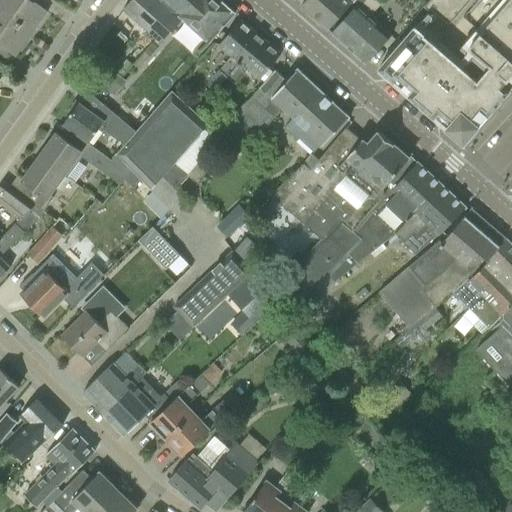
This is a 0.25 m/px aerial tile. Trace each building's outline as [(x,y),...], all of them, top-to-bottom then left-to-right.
[(1,0),(0,2),(0,11),(31,34),(47,12),(33,2),(34,0),(1,0)] [(131,0),(123,9),(138,22),(147,30),(168,6),(177,14),(188,0),(131,0)] [(168,6),(147,30),(161,43),(183,19),(209,42),(234,15),(235,14),(219,0),(188,0),(177,14),(168,6)] [(328,30),(342,16),(354,3),(357,0),(306,0),(301,5),(328,30)] [(356,5),(331,33),(363,63),(365,64),(369,60),(391,36),(369,15),(382,1),(382,0),(357,0),(354,3),(356,5)] [(508,89),(511,84),(511,0),(429,0),(424,6),(429,11),(379,68),(378,69),(464,143),(510,90),(508,89)] [(31,34),(0,11),(0,47),(1,46),(15,56),(31,34)] [(226,77),(259,37),(239,20),(227,35),(219,45),(232,56),(219,72),(226,77)] [(259,37),(226,77),(236,86),(248,70),(261,80),(280,55),(259,37)] [(103,62),(91,77),(114,96),(126,82),(103,62)] [(287,81),(275,70),(271,75),(260,87),(220,134),(242,153),(282,109),(294,121),(296,123),(323,93),(297,69),(287,81)] [(217,70),(209,80),(217,87),(226,77),(219,72),(217,70)] [(136,132),(134,130),(125,142),(122,145),(123,145),(115,153),(132,169),(144,181),(179,215),(193,200),(180,186),(189,177),(187,175),(216,140),(205,130),(209,125),(171,92),(136,132)] [(296,123),(294,121),(287,128),(298,138),(300,137),(314,151),(321,144),(322,145),(349,117),(323,93),(296,123)] [(204,120),(217,105),(209,97),(196,111),(204,120)] [(134,130),(101,103),(94,113),(79,102),(62,125),(87,143),(100,127),(122,145),(125,142),(134,130)] [(384,194),(383,189),(408,156),(378,131),(367,143),(349,163),(384,194)] [(39,157),(63,175),(74,183),(86,167),(74,158),(79,152),(79,151),(72,145),(56,133),(39,157)] [(305,164),(272,197),(322,240),(340,221),(346,226),(369,198),(341,173),(349,163),(367,143),(362,139),(361,140),(341,164),(336,160),(342,153),(333,145),(332,144),(312,167),(305,164)] [(124,178),(131,170),(113,155),(110,160),(89,145),(82,156),(99,170),(102,167),(120,181),(124,178)] [(52,198),(49,195),(52,190),(63,175),(39,157),(22,180),(32,188),(25,197),(34,205),(43,211),(52,198)] [(322,240),(270,294),(274,299),(291,315),(305,304),(314,295),(329,279),(333,282),(357,263),(396,235),(415,215),(415,213),(440,184),(417,162),(416,163),(416,164),(410,171),(404,165),(383,189),(384,194),(360,226),(354,232),(346,226),(340,221),(322,240)] [(131,170),(124,178),(136,189),(144,181),(132,169),(131,170)] [(0,186),(0,202),(21,218),(27,212),(34,205),(25,197),(4,182),(0,186)] [(415,215),(396,235),(416,254),(439,233),(439,234),(452,222),(465,207),(440,184),(415,213),(415,215)] [(43,211),(34,205),(27,212),(21,218),(4,237),(3,237),(0,239),(0,277),(10,267),(1,258),(35,219),(43,211)] [(440,242),(378,293),(409,330),(436,309),(453,294),(468,281),(499,246),(504,241),(469,211),(456,226),(442,243),(440,242)] [(27,255),(37,263),(62,236),(53,227),(27,255)] [(153,228),(140,241),(153,255),(167,242),(153,228)] [(468,281),(453,294),(489,328),(499,318),(501,316),(507,309),(511,304),(511,244),(506,239),(504,241),(499,246),(468,281)] [(175,307),(180,312),(194,327),(228,295),(248,276),(253,272),(233,251),(175,307)] [(30,275),(19,287),(24,292),(21,296),(43,317),(57,302),(61,297),(72,308),(104,275),(91,263),(76,278),(52,254),(49,257),(32,276),(30,275)] [(275,304),(248,276),(228,295),(255,324),(275,304)] [(98,293),(83,308),(86,311),(76,322),(61,336),(82,356),(96,342),(105,351),(127,328),(117,318),(110,311),(113,308),(98,293)] [(510,385),(511,383),(511,304),(507,309),(501,316),(499,318),(501,320),(501,325),(476,350),(510,385)] [(443,317),(436,309),(409,330),(416,338),(443,317)] [(180,312),(167,324),(180,339),(194,327),(180,312)] [(282,336),(299,354),(314,340),(297,322),(282,336)] [(133,386),(142,378),(148,373),(139,364),(130,373),(119,373),(110,364),(83,392),(103,413),(133,386)] [(151,422),(164,436),(191,413),(185,407),(217,376),(209,366),(172,401),(160,413),(151,422)] [(0,412),(9,403),(6,400),(19,386),(0,369),(0,412)] [(148,385),(142,378),(133,386),(103,413),(124,435),(139,422),(145,416),(151,422),(160,413),(172,401),(164,394),(160,398),(148,385)] [(399,384),(388,393),(399,406),(410,396),(399,384)] [(198,421),(191,413),(164,436),(183,456),(197,442),(207,432),(209,433),(239,406),(228,395),(198,421)] [(20,416),(26,422),(14,433),(12,430),(17,424),(6,414),(0,421),(0,444),(16,459),(19,457),(24,462),(65,421),(39,396),(25,410),(20,416)] [(37,508),(95,451),(72,428),(45,455),(55,465),(24,495),(37,508)] [(184,463),(168,481),(201,509),(206,503),(216,511),(258,464),(236,446),(211,471),(195,458),(194,458),(192,456),(186,463),(184,463)] [(408,460),(388,480),(402,494),(409,487),(413,492),(426,478),(408,460)] [(276,511),(301,479),(287,469),(273,489),(264,483),(254,498),(243,511),(276,511)] [(476,469),(466,478),(476,492),(487,483),(476,469)] [(73,511),(79,507),(84,511),(96,511),(118,491),(99,472),(92,479),(83,470),(41,511),(73,511)] [(312,487),(301,479),(276,511),(303,511),(297,507),(312,487)] [(118,491),(96,511),(134,511),(137,509),(118,491)] [(444,498),(444,504),(449,507),(454,504),(454,498),(449,495),(444,498)] [(381,511),(369,500),(356,511),(381,511)] [(511,511),(511,502),(510,500),(497,511),(511,511)]
